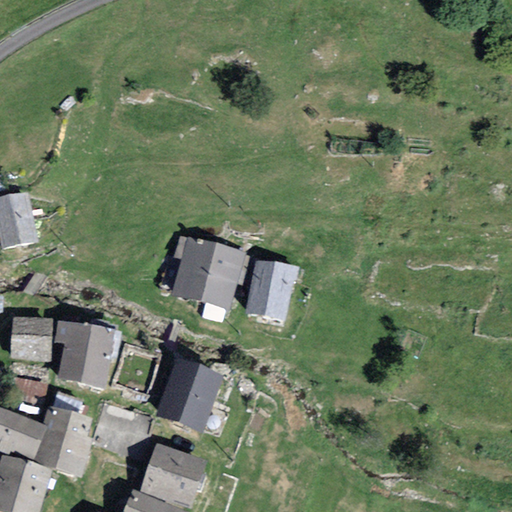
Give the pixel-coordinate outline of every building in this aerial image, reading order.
[(37,201),(0,208),(0,226),(5,226),(13,261),(49,253),(37,201)] [(251,256),(175,234),(168,259),(178,261),(168,295),(228,312),(235,288),(241,290),(251,256)] [(294,273),(256,266),(246,319),(284,326),(294,273)] [(49,320),(9,318),(7,360),(47,362),(49,320)] [(118,330),(54,321),(50,346),(60,347),(55,378),(100,385),(104,357),(114,358),(118,330)] [(162,359),(125,346),(110,387),(147,401),(162,359)] [(221,385),(166,363),(147,412),(202,433),(221,385)] [(144,417),(95,401),(83,437),(132,454),(144,417)] [(46,431),(0,412),(0,445),(62,470),(81,421),(54,410),(46,431)] [(200,463),(151,445),(133,494),(183,511),(200,463)] [(37,511),(48,475),(0,461),(0,511),(37,511)] [(133,494),(127,491),(119,511),(183,511),(133,494)]
